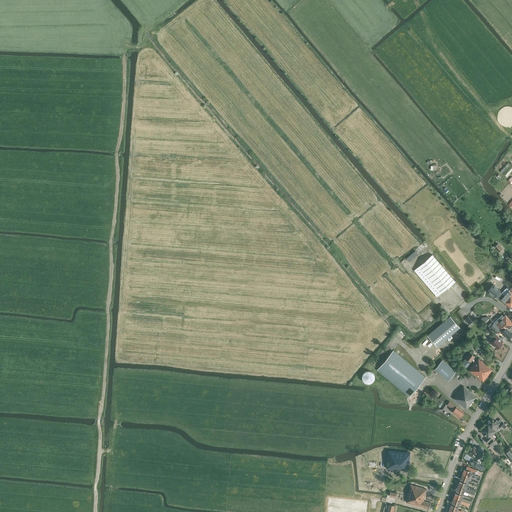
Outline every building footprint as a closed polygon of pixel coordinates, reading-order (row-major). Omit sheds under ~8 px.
[(509,179),(511,176),(511,164),(509,162),(500,171),(509,179)] [(415,251),(406,259),(408,262),(417,254),(415,251)] [(431,255),(429,252),(420,260),(422,263),(431,255)] [(414,270),(437,297),(455,281),(432,254),(414,270)] [(511,290),(510,289),(505,295),(500,291),(501,290),(493,284),(487,291),(494,298),(496,296),(510,308),(511,306),(511,290)] [(449,314),(441,305),(438,307),(446,316),(449,314)] [(501,331),(508,325),(510,327),(511,325),(511,324),(511,321),(510,319),(508,321),(502,315),(494,323),(492,321),(489,318),(485,322),(488,326),(496,333),(499,330),(501,331)] [(451,317),(428,336),(437,347),(460,328),(451,317)] [(508,325),(501,331),(508,338),(509,337),(510,338),(511,335),(511,332),(508,329),(510,327),(508,325)] [(492,343),(492,344),(494,345),(498,348),(503,343),(502,342),(503,341),(495,334),(493,337),(495,339),(492,343)] [(377,370),(409,397),(425,377),(393,350),(377,370)] [(465,358),(471,362),(475,356),(470,352),(465,358)] [(466,358),(462,363),(467,366),(470,362),(466,358)] [(469,371),(483,381),(492,370),(478,359),(469,371)] [(434,369),(448,381),(453,376),(456,372),(442,360),(434,369)] [(364,382),(365,382),(367,383),(370,383),(373,382),(374,380),(375,377),(374,374),(373,373),(371,371),(369,371),(367,371),(365,372),(363,374),(362,376),(362,378),(363,380),(364,381),(364,382)] [(454,398),(466,409),(476,397),(464,386),(454,398)] [(447,404),(454,410),(456,406),(449,401),(447,404)] [(456,406),(454,410),(452,412),(460,417),(464,412),(456,406)] [(485,423),(487,425),(490,428),(491,427),(494,429),(498,425),(501,428),(503,427),(504,428),(506,425),(500,419),(498,421),(492,415),(488,418),(489,419),(485,423)] [(490,428),(487,425),(481,431),(487,437),(485,440),(492,447),(495,444),(493,443),(495,442),(490,437),(493,433),(494,434),(496,431),(494,429),(491,427),(490,428)] [(470,452),(476,455),(476,456),(479,458),(484,451),(480,448),(479,449),(474,446),(470,452)] [(388,450),(387,468),(408,470),(410,453),(388,450)] [(474,475),(475,472),(476,470),(467,466),(466,469),(464,468),(462,474),(476,479),(477,476),(474,475)] [(476,479),(462,474),(460,479),(467,482),(469,478),(472,480),(473,481),(478,483),(479,480),(476,479)] [(460,480),(458,486),(475,492),(476,490),(469,487),(469,488),(466,487),(467,483),(460,480)] [(406,502),(429,508),(431,503),(424,501),(427,489),(411,485),(406,502)] [(475,492),(458,486),(456,491),(463,494),(464,491),(474,495),(475,492)] [(456,492),(454,498),(471,504),(472,502),(461,498),(462,495),(456,492)]
